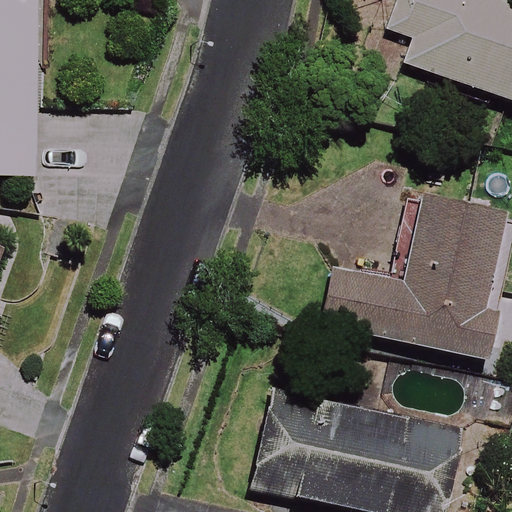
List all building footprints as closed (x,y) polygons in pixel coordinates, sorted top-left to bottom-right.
[(0,0),(0,179),(27,180),(31,0),(0,0)] [(511,9),(484,0),(394,0),(383,31),(407,39),(397,67),(511,107),(511,9)] [(498,221),(413,203),(395,285),(328,270),(315,329),(477,364),(488,316),(478,314),(498,221)] [(511,304),(501,303),(491,378),(511,381),(511,304)] [(438,511),(454,433),(263,396),(244,492),(349,511),(438,511)]
